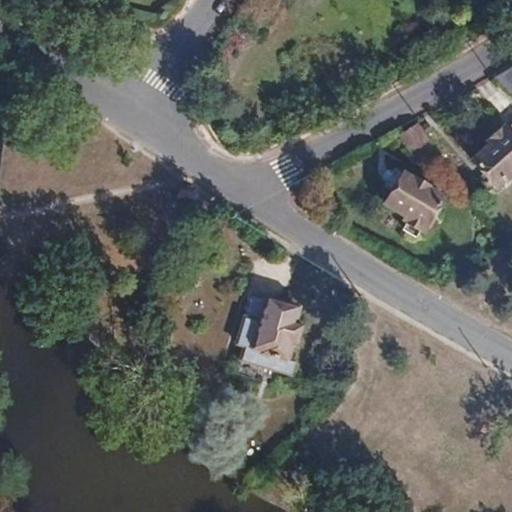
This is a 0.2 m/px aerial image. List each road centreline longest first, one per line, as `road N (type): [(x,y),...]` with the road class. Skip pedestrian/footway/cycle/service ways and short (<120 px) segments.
road 1 (tertiary): [(511,353),(247,192)]
road 2 (residential): [(247,192),(511,39)]
road 3 (tertiary): [(132,115),(0,35)]
road 4 (residential): [(132,115),(216,0)]
road 5 (tertiary): [(247,192),(132,115)]
